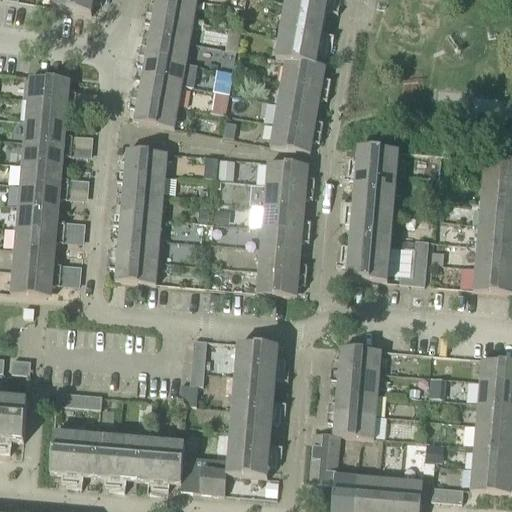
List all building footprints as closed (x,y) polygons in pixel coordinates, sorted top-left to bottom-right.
[(52,0),(51,13),(91,20),(93,8),(101,9),(102,5),(106,6),(106,0),(52,0)] [(191,26),(195,5),(167,0),(154,0),(153,9),(146,8),(144,18),(191,26)] [(285,0),(281,20),(322,28),(324,17),(336,19),(337,18),(336,18),(339,2),(335,1),(335,0),(285,0)] [(438,19),(440,0),(404,0),(398,49),(422,52),(426,18),(438,19)] [(188,47),(191,26),(144,18),(142,28),(149,29),(147,40),(188,47)] [(320,39),(322,28),(281,20),(278,42),(330,51),(332,42),(332,41),(320,39)] [(232,34),(229,52),(238,53),(241,35),(232,34)] [(184,69),(188,47),(147,40),(145,51),(138,50),(137,60),(184,69)] [(329,58),(330,51),(278,42),(274,64),(283,66),(283,65),(321,72),(322,71),(314,70),(316,59),(324,61),(325,57),(329,58)] [(196,71),(184,69),(137,60),(135,71),(142,72),(140,83),(180,90),(192,92),(196,71)] [(324,72),(322,71),(321,72),(283,65),(283,66),(279,86),(327,94),(329,85),(322,84),(324,72)] [(229,95),(234,77),(220,73),(215,91),(229,95)] [(28,82),(26,104),(74,108),(75,98),(68,97),(69,85),(28,82)] [(176,111),(180,90),(140,83),(138,94),(131,93),(129,103),(176,111)] [(325,106),(327,94),(279,86),(276,107),(316,114),(318,104),(325,106)] [(172,134),(176,111),(129,103),(127,113),(134,115),(132,127),(172,134)] [(73,118),(74,108),(26,104),(24,126),(65,129),(66,118),(73,118)] [(314,126),(316,114),(276,107),(272,128),(319,137),(321,128),(314,126)] [(64,140),(65,129),(24,126),(23,147),(71,151),(72,141),(64,140)] [(317,148),(319,137),(272,128),(268,152),(308,159),(310,147),(317,148)] [(92,160),(93,139),(74,138),(73,159),(92,160)] [(70,161),(71,151),(23,147),(21,169),(62,172),(63,161),(70,161)] [(343,168),(342,175),(395,180),(397,157),(356,154),(355,166),(347,165),(347,169),(343,168)] [(116,167),(115,177),(164,181),(166,159),(125,155),(124,167),(116,167)] [(511,167),(482,165),(480,187),(511,190),(511,167)] [(265,168),(263,190),(312,194),(313,184),(305,183),(306,171),(265,168)] [(61,183),(62,172),(21,169),(19,190),(67,194),(68,184),(61,183)] [(393,201),(395,180),(342,175),(341,184),(341,185),(353,186),(352,198),(393,201)] [(162,203),(164,181),(115,177),(114,187),(122,188),(121,199),(162,203)] [(511,190),(480,187),(478,209),(511,211),(511,190)] [(66,204),(67,194),(19,190),(17,212),(58,215),(59,204),(66,204)] [(311,205),(312,194),(263,190),(262,212),(303,215),(303,204),(311,205)] [(389,244),(393,201),(352,198),(351,209),(338,208),(338,209),(339,209),(337,225),(342,225),(341,229),(349,229),(348,241),(389,244)] [(160,224),(162,203),(121,199),(120,210),(112,210),(112,220),(160,224)] [(511,211),(478,209),(476,230),(511,233),(511,211)] [(57,226),(58,215),(17,212),(15,233),(63,238),(64,227),(57,226)] [(302,226),(303,215),(262,212),(260,233),(308,237),(309,227),(302,226)] [(158,246),(160,224),(112,220),(111,230),(118,231),(117,242),(158,246)] [(85,246),(85,225),(66,225),(66,245),(85,246)] [(511,233),(476,230),(475,252),(511,255),(511,233)] [(62,247),(63,238),(15,233),(13,255),(54,258),(55,247),(62,247)] [(307,248),(308,237),(260,233),(258,255),(299,258),(300,247),(307,248)] [(385,288),(389,244),(348,241),(347,252),(339,251),(339,255),(335,254),(334,270),(333,270),(333,271),(346,273),(345,285),(385,288)] [(156,267),(158,246),(117,242),(116,254),(109,253),(108,263),(156,267)] [(426,247),(413,246),(413,253),(425,254),(426,247)] [(511,255),(475,252),(473,273),(511,276),(511,255)] [(425,254),(413,253),(412,261),(425,262),(425,254)] [(53,269),(54,258),(13,255),(12,276),(59,281),(60,270),(53,269)] [(298,269),(299,258),(258,255),(256,276),(304,280),(305,270),(298,269)] [(424,269),(425,262),(412,261),(411,268),(424,269)] [(154,290),(156,267),(108,263),(107,274),(114,274),(113,286),(154,290)] [(62,288),(81,289),(82,268),(62,268),(62,288)] [(424,269),(411,268),(411,275),(423,277),(424,269)] [(511,276),(473,273),(471,296),(511,299),(511,294),(511,276)] [(423,277),(411,275),(410,283),(423,284),(423,277)] [(59,290),(59,281),(12,276),(10,298),(51,302),(51,290),(59,290)] [(303,291),(304,280),(256,276),(254,298),(295,302),(296,290),(303,291)] [(409,290),(410,283),(398,282),(397,289),(409,290)] [(410,283),(409,290),(422,291),(423,284),(410,283)] [(33,313),(23,312),(22,322),(32,323),(33,313)] [(206,347),(192,346),(191,354),(205,356),(206,347)] [(236,349),(232,393),(273,397),(274,386),(286,387),(286,386),(286,385),(287,370),(283,369),(284,366),(275,365),(277,353),(236,349)] [(330,364),(329,375),(377,379),(379,356),(338,353),(337,365),(330,364)] [(205,356),(191,354),(190,363),(204,365),(205,356)] [(204,365),(190,363),(189,372),(204,374),(204,365)] [(20,379),(21,366),(12,365),(11,379),(20,379)] [(511,367),(479,365),(477,387),(511,390),(511,367)] [(30,366),(21,366),(20,379),(29,380),(30,366)] [(204,374),(189,372),(189,379),(189,381),(203,383),(203,380),(204,374)] [(375,400),(377,379),(329,375),(328,385),(336,386),(335,397),(375,400)] [(203,383),(189,381),(188,390),(198,391),(202,392),(203,383)] [(511,390),(477,387),(476,409),(511,411),(511,390)] [(188,390),(180,390),(179,404),(188,405),(191,410),(196,411),(198,391),(188,390)] [(272,408),(273,397),(232,393),(230,416),(283,420),(284,410),(284,409),(272,408)] [(374,422),(375,400),(335,397),(334,408),(326,407),(326,418),(374,422)] [(62,398),(54,398),(53,411),(61,411),(62,398)] [(70,399),(62,398),(61,411),(69,412),(70,399)] [(76,412),(78,400),(70,399),(69,412),(76,412)] [(84,413),(85,400),(78,400),(76,412),(84,413)] [(93,401),(85,400),(84,413),(92,414),(93,401)] [(100,402),(93,401),(92,414),(99,414),(100,402)] [(26,406),(5,404),(0,457),(8,457),(8,458),(10,458),(11,445),(23,446),(26,406)] [(511,411),(476,409),(474,430),(511,433),(511,411)] [(282,426),(283,420),(230,416),(228,436),(269,440),(270,429),(278,429),(278,426),(282,426)] [(372,444),(374,422),(326,418),(325,428),(332,429),(331,441),(337,441),(372,444)] [(511,433),(474,430),(472,452),(511,455),(511,433)] [(268,451),(269,440),(228,436),(226,466),(225,480),(265,484),(266,472),(274,472),(275,469),(279,469),(280,453),(281,453),(281,452),(268,451)] [(92,482),(96,441),(51,438),(48,478),(60,479),(60,488),(63,488),(63,492),(79,493),(79,494),(80,494),(81,481),(92,482)] [(334,479),(337,441),(331,441),(312,439),(307,488),(331,490),(333,490),(334,480),(334,479)] [(113,496),(117,443),(96,441),(92,482),(103,483),(102,496),(104,496),(104,495),(113,496)] [(135,486),(139,445),(117,443),(113,496),(119,497),(120,493),(123,493),(124,485),(135,486)] [(179,489),(182,462),(183,449),(139,445),(135,486),(146,487),(145,499),(147,499),(162,500),(163,496),(167,496),(167,488),(179,489)] [(423,447),(406,445),(404,473),(421,474),(423,447)] [(511,466),(511,461),(511,455),(472,452),(470,473),(511,476),(511,466)] [(225,480),(226,466),(182,462),(179,489),(179,497),(223,500),(225,480)] [(421,478),(431,479),(432,469),(422,468),(421,478)] [(511,487),(511,476),(470,473),(468,496),(509,499),(510,487),(511,487)] [(352,511),(355,481),(334,479),(334,480),(333,490),(331,490),(329,511),(352,511)] [(374,511),(377,483),(355,481),(352,511),(374,511)] [(395,511),(398,485),(377,483),(374,511),(395,511)] [(418,511),(421,487),(398,485),(395,511),(418,511)] [(438,493),(430,493),(429,506),(437,507),(438,493)] [(446,494),(438,493),(437,507),(444,508),(446,494)] [(453,495),(446,494),(444,508),(452,509),(453,495)] [(461,495),(453,495),(452,509),(460,509),(461,495)]
